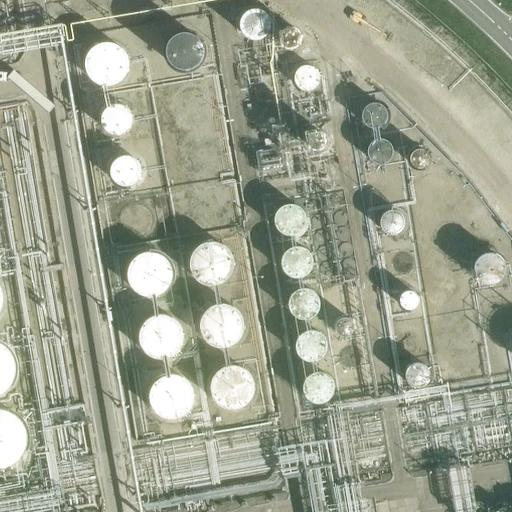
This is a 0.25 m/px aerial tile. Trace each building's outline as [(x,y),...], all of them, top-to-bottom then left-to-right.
[(271,15),(271,14),(270,7),(265,1),(263,0),(244,0),(241,2),(237,9),(236,15),(238,21),(241,26),(245,30),(252,32),(260,31),(266,27),(270,22),(271,15)] [(207,38),(207,37),(206,31),(203,24),(200,21),(196,19),(189,17),(181,17),(175,21),(171,24),(169,27),(168,31),(167,36),(168,43),(171,50),(175,54),(178,56),(186,57),(193,57),(200,53),(202,50),(205,46),(207,41),(207,38)] [(128,51),(128,50),(128,46),(126,42),(123,37),(119,34),(115,33),(108,32),(101,34),(96,37),(94,40),(92,44),(91,47),(91,51),(93,58),(95,62),(98,65),(104,68),(111,69),(118,67),(123,63),(127,57),(128,51)] [(287,81),(286,76),(284,72),(280,69),(276,67),(270,68),(266,70),(262,75),(261,80),(262,85),(265,90),(268,92),(273,94),(279,93),(282,91),(286,87),(287,81)] [(387,111),(386,106),(382,101),(379,98),(373,97),(368,98),(363,101),(360,106),(359,111),(360,116),(363,120),(366,123),(371,124),(377,124),(382,121),(385,117),(387,111)] [(134,117),(134,116),(133,110),(130,105),(124,101),(119,99),(112,100),(108,102),(105,104),(102,109),(100,116),(101,122),(104,127),(108,131),(112,133),(115,134),(123,133),(128,129),(132,124),(134,117)] [(292,114),(291,108),(288,103),(283,100),(278,99),(272,100),(268,102),(264,108),(263,113),(264,118),(266,123),(269,125),(271,127),(276,128),(282,127),(287,125),(290,120),(292,114)] [(295,147),(295,146),(294,141),(291,137),(287,134),(281,133),(277,135),(273,137),(270,142),(269,147),(270,151),(272,155),(276,158),(281,159),(286,159),(291,156),(294,152),(295,147)] [(394,149),(393,144),(390,140),(387,137),(382,135),(376,136),(371,139),(368,143),(367,149),(368,154),(371,158),(375,161),(380,162),(386,161),(390,159),(393,154),(394,149)] [(143,168),(143,167),(142,161),(139,156),(134,153),(128,151),(121,152),(118,153),(116,155),(112,160),(110,167),(111,173),(115,179),(118,181),(121,183),(126,184),(132,183),(135,181),(138,179),(142,174),(143,168)] [(303,179),(303,178),(301,172),(298,167),(293,165),(287,164),(282,165),(277,169),(274,173),(273,179),(274,184),(278,189),(282,192),(288,193),(293,192),(298,189),(302,184),(303,179)] [(308,219),(308,218),(307,213),(303,207),(301,204),(297,203),(292,202),(286,203),(282,204),(279,207),(276,211),(275,218),(276,225),(279,230),(284,233),(290,235),(296,234),(299,233),(302,231),(307,225),(308,219)] [(407,220),(407,219),(406,215),(404,210),(400,207),(395,206),(389,207),(385,209),(382,213),(381,219),(382,223),(384,228),(388,231),(393,232),(399,231),(402,229),(405,225),(407,220)] [(236,261),(236,260),(234,252),(232,247),(229,244),(225,241),(222,239),(218,238),(212,237),(207,238),(203,240),(197,244),(194,248),(192,252),(190,261),(192,268),(194,272),(197,276),(201,280),(204,281),(211,283),(219,282),(223,281),(228,277),(233,271),(235,266),(236,261)] [(314,260),(313,254),(310,250),(308,247),(305,246),(299,244),(293,246),(289,248),(285,253),(284,259),(285,265),(288,270),(292,273),(298,275),(304,274),(309,271),(313,266),(314,260)] [(174,272),(174,271),(174,266),(172,261),(170,257),(167,254),(164,251),(160,248),(155,247),(151,246),(146,247),(141,248),(137,250),(133,253),(130,256),(127,261),(126,266),(125,270),(127,279),(128,282),(131,287),(134,290),(138,292),(144,295),(148,295),(152,295),(158,294),(166,290),(170,285),(172,281),(174,276),(174,272)] [(504,266),(504,265),(503,259),(500,255),(495,252),(490,250),(484,251),(480,254),(476,259),(475,265),(476,271),(479,275),(483,278),(489,280),(494,279),(499,276),(503,271),(504,266)] [(320,298),(318,291),(315,287),(311,284),(305,282),(299,283),(294,286),(290,291),(289,296),(290,302),(293,308),(298,311),(303,313),(310,312),(315,309),(318,304),(320,298)] [(511,305),(510,298),(506,293),(504,291),(500,289),(495,288),(488,289),(485,291),(482,293),(479,298),(477,305),(479,311),(482,316),(486,320),(492,322),(499,321),(505,317),(510,312),(511,305)] [(246,322),(246,318),(245,313),(243,309),(240,305),(236,302),(233,300),(224,298),(220,298),(215,299),(211,301),(207,304),(204,308),(202,312),(200,316),(200,321),(201,329),(202,333),(205,337),(209,340),(213,343),(221,345),(228,344),(233,343),(238,340),(242,335),(244,331),(246,326),(246,322)] [(182,340),(182,339),(181,334),(180,330),(176,323),(172,320),(169,318),(160,316),(155,316),(150,317),(145,320),(142,322),(139,326),(137,330),(135,335),(135,339),(137,347),(139,351),(142,356),(145,358),(149,361),(153,362),(158,362),(162,362),(167,361),(174,357),(177,353),(180,349),(181,345),(182,340)] [(327,343),(326,337),(323,332),(318,328),(311,327),(305,328),(300,332),(297,336),(296,342),(296,348),(299,352),(304,357),(310,358),(315,358),(319,357),(322,355),(326,350),(327,343)] [(0,391),(15,374),(13,350),(0,338),(0,391)] [(259,386),(259,385),(259,381),(257,376),(253,369),(246,364),(242,362),(237,361),(232,361),(226,362),(221,365),(218,367),(214,371),(212,376),(210,385),(210,390),(212,394),(214,399),(216,402),(220,405),(224,407),(232,410),(237,410),(242,408),(247,406),(251,403),(255,399),(257,395),(258,392),(259,386)] [(337,385),(336,378),(332,373),(328,370),(321,369),(316,370),(310,373),(307,378),(305,384),(306,391),(310,396),(315,400),(320,401),(326,400),(332,397),(336,392),(337,385)] [(191,400),(191,399),(190,392),(188,388),(186,385),(180,380),(176,378),(171,377),(166,378),(163,378),(159,380),(154,383),(149,390),(148,394),(147,399),(149,407),(151,411),(153,414),(156,417),(160,420),(168,421),(174,421),(178,420),(184,416),(189,409),(191,405),(191,400)] [(0,466),(8,467),(28,446),(25,422),(9,407),(0,406),(0,466)]
